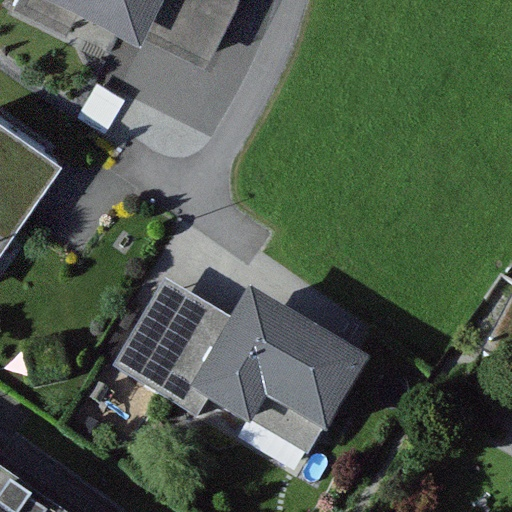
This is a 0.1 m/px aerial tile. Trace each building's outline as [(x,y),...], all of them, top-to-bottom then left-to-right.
[(163,0),(67,0),(145,38),(163,0)] [(0,249),(62,158),(0,116),(0,249)] [(511,341),(511,281),(494,335),(511,341)] [(372,373),(248,298),(235,320),(173,282),(118,372),(206,426),(213,414),(258,441),(266,428),(319,460),(372,373)] [(69,511),(0,459),(0,511),(69,511)]
